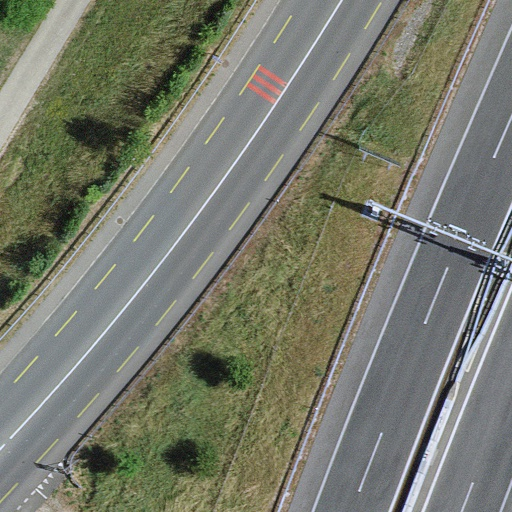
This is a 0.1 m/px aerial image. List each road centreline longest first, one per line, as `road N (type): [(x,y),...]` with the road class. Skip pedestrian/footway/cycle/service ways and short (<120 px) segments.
road 1 (primary): [(350,0),(224,191),(0,458)]
road 2 (motorway): [(511,108),(349,511)]
road 3 (track): [(71,0),(0,119)]
road 4 (motorway): [(465,511),(511,391)]
